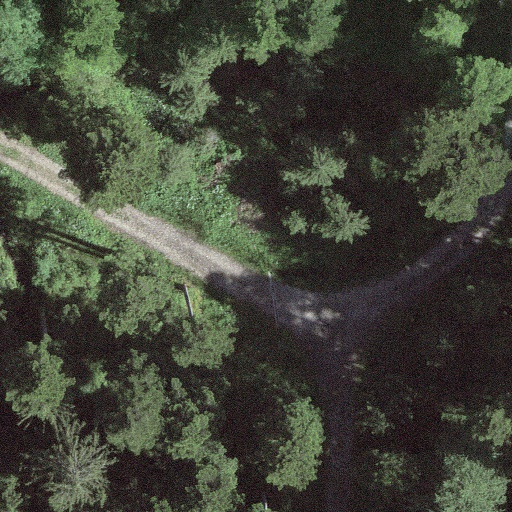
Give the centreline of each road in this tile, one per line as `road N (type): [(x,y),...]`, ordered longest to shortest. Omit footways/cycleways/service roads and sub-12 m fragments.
road 1 (track): [(511,144),(494,194),(440,257),(405,283),(333,308),(265,285),(0,146)]
road 2 (track): [(333,308),(332,511)]
